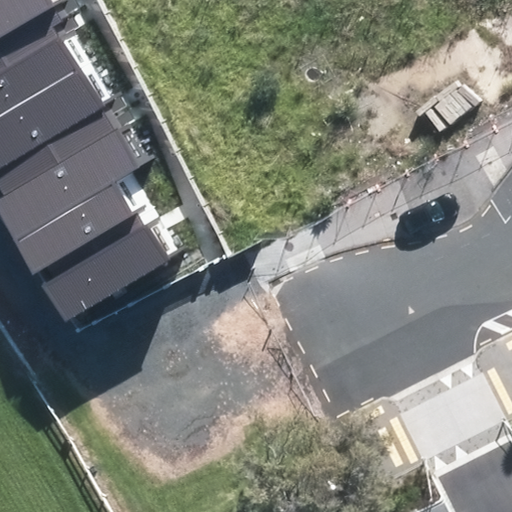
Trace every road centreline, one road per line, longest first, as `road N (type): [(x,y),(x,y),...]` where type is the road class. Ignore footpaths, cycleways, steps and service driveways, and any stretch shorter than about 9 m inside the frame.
road 1 (residential): [(392,320),(498,511)]
road 2 (residential): [(392,320),(511,256)]
